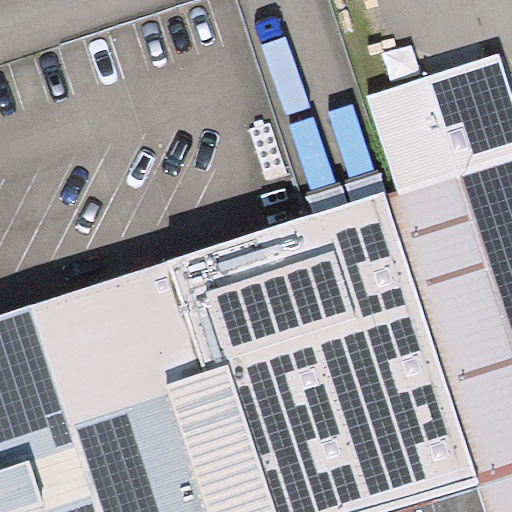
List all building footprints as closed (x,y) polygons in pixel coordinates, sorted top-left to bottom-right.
[(0,0),(0,315),(382,197),(319,0),(0,0)] [(368,97),(398,195),(511,160),(511,87),(502,56),(368,97)] [(511,511),(511,160),(398,195),(382,197),(475,486),(482,511),(511,511)] [(382,197),(0,315),(0,511),(392,511),(475,486),(382,197)] [(482,511),(475,486),(392,511),(482,511)]
